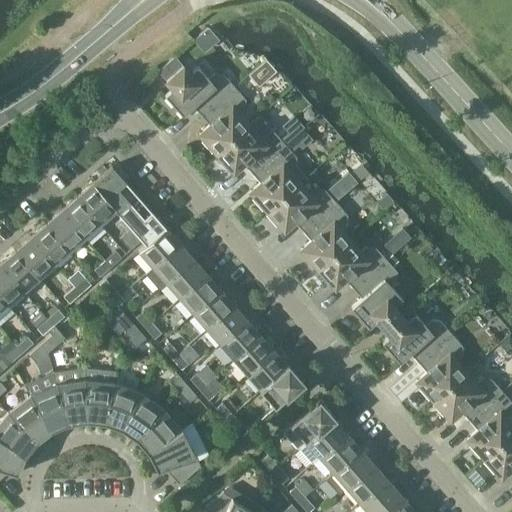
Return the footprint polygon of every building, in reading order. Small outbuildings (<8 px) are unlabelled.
[(169,61),(159,70),(166,79),(165,79),(166,81),(172,88),(164,95),(182,115),(193,106),(201,115),(234,86),(229,81),(223,73),(214,73),(208,78),(197,66),(190,72),(182,64),(177,69),(169,61)] [(198,133),(215,153),(249,124),(239,112),(245,107),(245,99),(234,86),(201,115),(209,124),(198,133)] [(249,124),(215,153),(233,173),(243,163),(251,173),(285,143),(273,131),(265,121),(259,115),(249,124)] [(259,182),(249,191),(266,211),(299,182),(305,176),(295,165),(296,156),(285,143),(251,173),(259,182)] [(111,165),(91,183),(115,210),(119,214),(139,197),(111,165)] [(299,182),(266,211),(283,230),(294,221),(302,230),(335,201),(324,188),(316,188),(305,176),(299,182)] [(91,183),(76,196),(99,223),(115,210),(91,183)] [(76,196),(60,210),(84,237),(99,223),(76,196)] [(139,197),(119,214),(130,228),(124,233),(135,245),(141,240),(145,244),(165,226),(139,197)] [(300,249),(317,268),(350,239),(340,228),(346,222),(346,214),(335,201),(302,230),(310,239),(300,249)] [(60,210),(45,223),(69,250),(84,237),(60,210)] [(45,223),(30,237),(54,264),(69,250),(45,223)] [(138,250),(152,267),(179,243),(165,226),(138,250)] [(135,245),(124,233),(119,238),(129,250),(135,245)] [(30,237),(14,250),(38,277),(54,264),(30,237)] [(345,279),(353,288),(386,259),(375,246),(366,245),(360,251),(350,239),(317,268),(334,288),(345,279)] [(152,267),(145,273),(158,288),(166,282),(193,258),(179,243),(152,267)] [(14,250),(0,262),(0,264),(23,291),(38,277),(14,250)] [(115,250),(104,260),(110,266),(121,257),(115,250)] [(166,282),(179,297),(206,273),(193,258),(166,282)] [(376,320),(383,327),(400,312),(394,305),(401,298),(391,285),(397,280),(397,272),(386,259),(353,288),(361,297),(350,306),(368,327),(376,320)] [(110,266),(104,260),(93,269),(99,276),(110,266)] [(0,264),(0,295),(8,304),(23,291),(0,264)] [(179,297),(193,313),(220,289),(206,273),(179,297)] [(84,277),(74,287),(80,293),(90,284),(84,277)] [(99,284),(108,295),(115,289),(105,278),(99,284)] [(80,293),(74,287),(63,296),(69,303),(80,293)] [(115,289),(108,295),(117,306),(124,300),(115,289)] [(193,313),(206,328),(233,304),(220,289),(193,313)] [(0,295),(0,324),(14,312),(8,304),(0,295)] [(206,328),(220,343),(247,319),(233,304),(206,328)] [(58,309),(47,318),(53,325),(63,315),(58,309)] [(29,319),(36,328),(47,318),(39,310),(29,319)] [(114,319),(124,330),(133,323),(122,311),(114,319)] [(135,317),(145,328),(151,322),(142,311),(135,317)] [(410,353),(418,362),(451,333),(440,320),(431,319),(425,326),(414,312),(407,319),(400,312),(383,327),(389,335),(381,342),(399,362),(410,353)] [(53,325),(47,318),(36,328),(42,334),(53,325)] [(220,343),(233,359),(260,335),(247,319),(220,343)] [(151,322),(145,328),(154,338),(161,332),(151,322)] [(133,323),(124,330),(125,331),(122,334),(134,347),(145,337),(133,323)] [(51,334),(39,345),(46,353),(64,337),(53,325),(47,330),(51,334)] [(415,380),(433,400),(466,371),(456,359),(461,354),(462,346),(451,333),(418,362),(426,371),(415,380)] [(233,359),(247,374),(274,350),(260,335),(233,359)] [(27,336),(16,345),(22,352),(33,342),(27,336)] [(162,348),(172,358),(178,352),(169,342),(162,348)] [(22,352),(16,345),(5,355),(11,361),(22,352)] [(46,353),(39,345),(28,354),(35,362),(46,353)] [(247,374),(259,388),(286,364),(274,350),(247,374)] [(178,352),(172,358),(181,369),(188,363),(178,352)] [(286,364),(259,388),(258,389),(274,407),(303,382),(287,364),(286,364)] [(84,367),(53,371),(67,422),(85,419),(84,367)] [(115,370),(84,367),(85,419),(103,421),(113,382),(115,370)] [(24,384),(30,394),(50,429),(67,422),(53,371),(52,371),(24,384)] [(460,410),(468,420),(502,391),(490,378),(482,377),(476,382),(466,371),(433,400),(450,420),(460,410)] [(168,379),(178,391),(186,384),(176,372),(168,379)] [(189,378),(198,389),(205,383),(196,372),(189,378)] [(139,392),(113,382),(103,421),(121,428),(139,392)] [(205,383),(198,389),(208,400),(215,394),(205,383)] [(186,384),(178,391),(188,402),(196,395),(186,384)] [(466,438),(483,458),(511,432),(511,423),(506,417),(511,412),(511,402),(502,391),(468,420),(476,429),(466,438)] [(163,408),(139,392),(121,428),(135,438),(163,408)] [(30,394),(7,411),(36,440),(50,429),(30,394)] [(299,448),(334,418),(334,417),(318,399),(282,431),(297,448),(298,447),(299,448)] [(215,408),(226,420),(232,414),(222,402),(215,408)] [(180,429),(163,408),(135,438),(147,452),(180,429)] [(0,439),(24,455),(36,440),(7,411),(0,420),(0,439)] [(232,414),(226,420),(236,431),(242,426),(232,414)] [(312,463),(319,456),(346,432),(334,418),(299,448),(312,463)] [(181,428),(180,429),(147,452),(155,468),(156,469),(163,467),(178,484),(200,465),(181,428)] [(319,456),(332,472),(360,448),(346,432),(319,456)] [(511,432),(483,458),(500,477),(511,468),(511,469),(511,432)] [(24,455),(0,439),(0,478),(9,470),(17,472),(17,471),(24,455)] [(332,472),(346,487),(373,463),(360,448),(332,472)] [(261,459),(271,471),(278,465),(267,454),(261,459)] [(346,487),(359,502),(386,478),(373,463),(346,487)] [(278,465),(271,471),(281,483),(288,477),(278,465)] [(359,502),(368,511),(379,511),(400,494),(386,478),(359,502)] [(229,485),(201,510),(202,511),(256,511),(261,507),(229,485)] [(288,491),(298,502),(305,496),(295,485),(288,491)] [(410,511),(413,509),(400,494),(379,511),(410,511)] [(305,496),(298,502),(306,511),(308,511),(314,507),(305,496)] [(283,511),(284,511),(298,511),(291,503),(283,511)]
